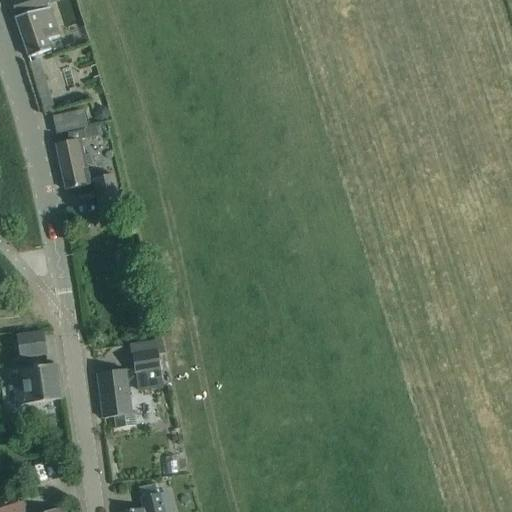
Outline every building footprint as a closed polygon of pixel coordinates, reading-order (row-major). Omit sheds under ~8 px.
[(13,0),(10,1),(14,14),(46,5),(44,0),(13,0)] [(51,6),(34,11),(15,18),(29,58),(53,49),(49,38),(59,34),(51,6)] [(39,60),(29,63),(42,107),(43,107),(45,115),(54,112),(52,104),(39,60)] [(102,135),(100,127),(67,134),(69,142),(56,145),(65,191),(91,185),(86,166),(92,165),(90,155),(84,156),(81,140),(102,135)] [(120,206),(112,174),(92,179),(100,210),(120,206)] [(16,335),(20,359),(45,355),(41,331),(16,335)] [(130,345),(134,374),(135,374),(138,392),(164,389),(159,356),(163,355),(162,341),(130,345)] [(11,372),(16,407),(61,399),(55,365),(11,372)] [(127,370),(97,374),(103,418),(104,419),(115,417),(116,429),(137,426),(135,415),(133,415),(127,370)] [(159,495),(159,494),(141,498),(143,507),(120,511),(169,511),(165,493),(159,495)] [(0,500),(0,511),(23,511),(24,511),(18,494),(0,500)]
